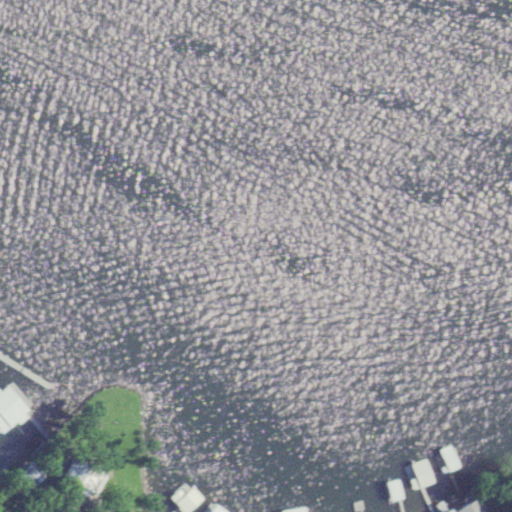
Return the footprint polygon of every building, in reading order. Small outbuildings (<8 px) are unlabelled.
[(0,391),(0,416),(0,425),(5,432),(34,410),(13,382),(0,391)] [(105,469),(70,459),(63,482),(98,493),(105,469)] [(186,511),(202,498),(193,488),(176,503),(183,511),(186,511)] [(486,511),(478,498),(455,511),(486,511)] [(225,511),(226,511),(211,502),(204,511),(225,511)]
